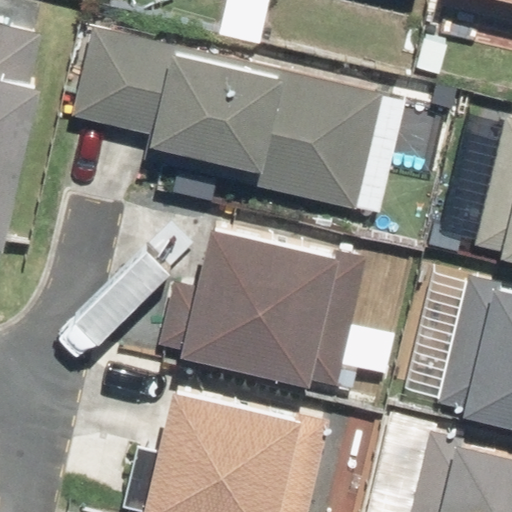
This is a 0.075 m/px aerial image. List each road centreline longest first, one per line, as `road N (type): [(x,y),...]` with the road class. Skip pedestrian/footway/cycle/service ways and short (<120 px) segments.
road 1 (residential): [(95,202),(54,384)]
road 2 (residential): [(54,384),(26,511)]
